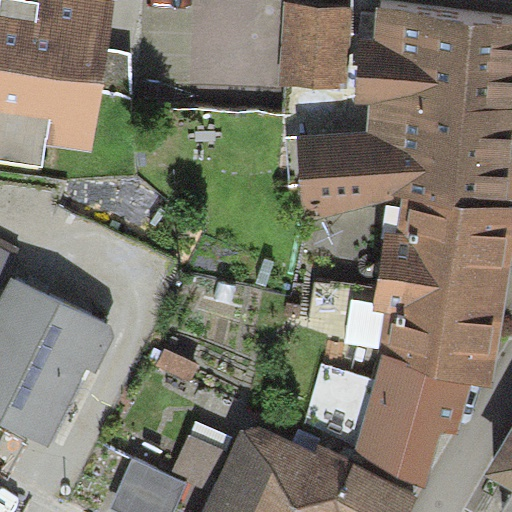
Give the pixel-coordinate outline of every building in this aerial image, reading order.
[(111,0),(0,0),(0,131),(43,138),(46,124),(89,131),(97,89),(105,40),(111,0)] [(352,0),(285,0),(279,77),(345,83),(352,0)] [(511,0),(377,0),(376,23),(362,22),(356,89),(369,90),(366,149),(300,154),(306,214),(398,183),(511,185),(511,0)] [(130,44),(105,40),(97,89),(132,91),(130,44)] [(507,269),(511,219),(511,185),(398,183),(393,212),(385,210),(380,248),(507,269)] [(0,279),(18,243),(0,233),(0,279)] [(473,364),(491,369),(507,269),(380,248),(374,298),(387,300),(380,341),(473,364)] [(112,310),(13,262),(0,287),(0,411),(47,435),(81,366),(86,356),(96,361),(115,322),(112,310)] [(473,364),(380,341),(352,447),(417,472),(426,475),(440,424),(441,418),(460,423),(473,364)] [(511,402),(484,451),(511,467),(511,402)] [(398,511),(417,472),(352,447),(248,403),(229,442),(209,484),(203,496),(196,511),(398,511)] [(209,484),(229,442),(191,424),(171,466),(187,473),(209,484)] [(171,466),(133,449),(110,499),(137,511),(169,511),(187,473),(171,466)] [(511,507),(511,486),(503,502),(511,507)]
